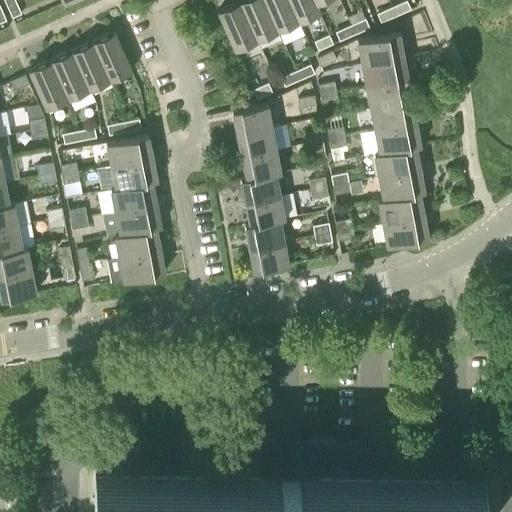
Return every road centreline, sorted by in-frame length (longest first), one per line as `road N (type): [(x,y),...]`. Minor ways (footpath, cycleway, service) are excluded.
road 1 (residential): [(454,460),(75,456),(66,470),(66,511)]
road 2 (residential): [(202,312),(179,192),(196,103),(154,7),(172,0)]
road 3 (residential): [(202,312),(383,283),(443,263)]
road 4 (residential): [(497,228),(474,186),(459,83),(426,0)]
road 5 (residential): [(0,345),(202,312)]
road 6 (unclassified): [(454,460),(456,300),(443,263)]
